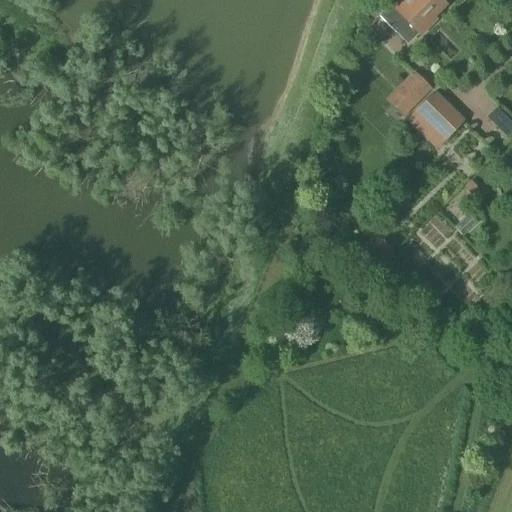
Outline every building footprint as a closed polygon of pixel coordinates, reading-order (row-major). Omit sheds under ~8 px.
[(398,0),(380,17),(408,47),(418,37),(421,39),(440,22),(436,18),(447,9),(438,0),(398,0)] [(405,116),(431,89),(414,73),(388,100),(405,116)] [(436,150),(466,120),(435,91),(406,121),(436,150)] [(464,187),(473,196),(479,190),(470,181),(464,187)] [(376,266),(392,250),(378,237),(363,253),(376,266)]
